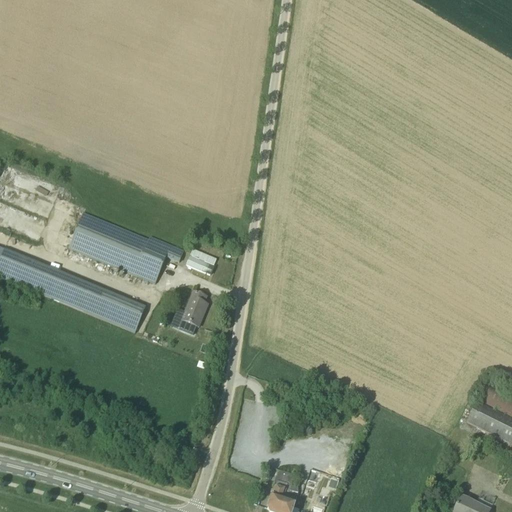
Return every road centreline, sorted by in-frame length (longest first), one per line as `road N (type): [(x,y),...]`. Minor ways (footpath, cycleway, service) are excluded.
road 1 (unclassified): [(194,511),(234,362),(285,0)]
road 2 (primary): [(163,511),(0,463)]
